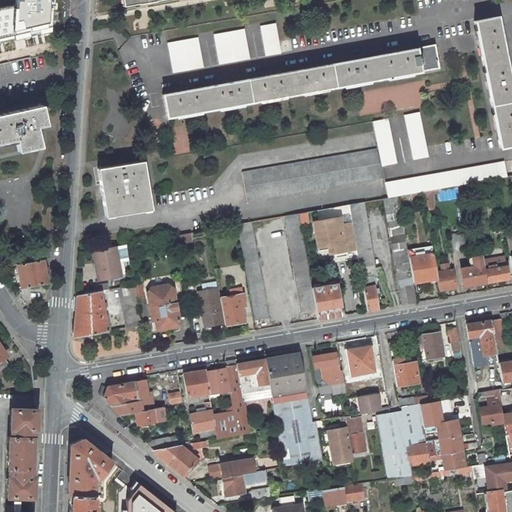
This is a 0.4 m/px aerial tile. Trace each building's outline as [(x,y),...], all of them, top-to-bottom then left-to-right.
[(0,40),(52,30),(54,0),(16,0),(16,3),(0,6),(0,40)] [(511,92),(496,16),(474,21),(499,147),(511,145),(511,92)] [(266,56),(281,53),(275,23),(260,26),(266,56)] [(249,59),(243,29),(214,34),(220,65),(249,59)] [(203,68),(197,37),(168,42),(174,73),(203,68)] [(166,117),(421,71),(438,68),(434,45),(373,56),(162,94),(166,117)] [(0,145),(16,142),(18,152),(41,146),(38,136),(36,126),(46,124),(42,105),(0,113),(0,145)] [(414,160),(428,157),(419,112),(404,115),(414,160)] [(381,166),(396,163),(387,118),(372,121),(378,148),(381,166)] [(381,166),(378,148),(242,172),(247,201),(383,178),(381,166)] [(151,209),(143,161),(97,168),(101,194),(105,217),(151,209)] [(507,176),(504,162),(385,183),(388,198),(398,196),(408,194),(416,193),(423,191),(437,189),(469,183),(484,181),(496,178),(507,176)] [(437,189),(423,191),(424,200),(432,198),(431,194),(438,193),(437,189)] [(416,193),(408,194),(409,202),(418,201),(416,193)] [(398,196),(399,204),(409,203),(409,202),(408,194),(398,196)] [(399,204),(398,196),(388,198),(383,199),(401,305),(416,302),(413,282),(408,258),(407,250),(399,204)] [(433,209),(432,198),(424,200),(426,210),(433,209)] [(360,272),(375,270),(363,202),(349,204),(360,272)] [(308,225),(306,212),(299,213),(301,227),(308,225)] [(301,312),(315,309),(311,288),(301,227),(299,213),(284,216),(301,312)] [(355,249),(351,223),(341,225),(340,217),(313,222),(317,248),(333,245),(334,253),(346,251),(355,249)] [(254,320),(268,317),(251,222),(237,224),(254,320)] [(462,232),(450,234),(453,251),(465,249),(462,232)] [(189,233),(179,234),(180,241),(190,239),(189,233)] [(334,253),(333,245),(317,248),(318,251),(328,249),(329,254),(334,253)] [(115,246),(92,250),(95,268),(98,280),(121,276),(115,246)] [(408,258),(433,254),(432,246),(407,250),(408,258)] [(462,265),(462,268),(474,266),(472,257),(482,256),(481,253),(469,255),(471,263),(462,265)] [(436,272),(433,254),(408,258),(413,282),(437,278),(436,272)] [(463,286),(486,282),(484,270),(482,256),(472,257),(474,266),(462,268),(460,268),(463,286)] [(45,268),(43,259),(16,264),(20,287),(48,283),(45,270),(48,270),(49,267),(45,268)] [(436,272),(437,278),(439,290),(456,287),(453,269),(448,270),(447,263),(440,264),(441,271),(436,272)] [(486,282),(508,278),(506,266),(495,268),(495,265),(488,266),(489,269),(485,269),(484,270),(486,282)] [(375,270),(360,272),(366,311),(378,309),(372,277),(376,276),(375,270)] [(342,315),(337,283),(311,288),(315,309),(317,320),(342,315)] [(133,285),(136,302),(144,300),(141,284),(133,285)] [(126,328),(141,326),(136,302),(133,285),(118,288),(126,328)] [(147,293),(151,318),(154,317),(156,330),(169,328),(179,326),(180,326),(173,289),(168,285),(151,288),(147,293)] [(224,322),(218,288),(198,292),(204,326),(224,322)] [(230,290),(231,296),(242,294),(241,288),(230,290)] [(105,302),(102,303),(100,291),(77,294),(75,316),(73,338),(107,332),(103,306),(105,305),(105,302)] [(241,307),(245,306),(243,294),(242,294),(231,296),(220,298),(225,325),(244,322),(243,313),(241,307)] [(491,320),(493,333),(503,332),(500,318),(491,320)] [(482,355),(496,352),(493,333),(491,320),(465,324),(468,338),(480,335),(481,341),(480,341),(482,355)] [(456,327),(448,329),(452,351),(454,351),(460,350),(456,327)] [(443,356),(439,331),(422,334),(422,335),(417,336),(420,350),(424,349),(426,359),(443,356)] [(396,342),(388,343),(395,386),(418,382),(414,359),(411,360),(411,363),(403,364),(402,359),(399,359),(396,342)] [(0,345),(0,370),(9,365),(0,352),(3,350),(0,345)] [(362,372),(373,369),(369,346),(347,350),(351,375),(362,373),(362,372)] [(311,422),(299,353),(264,359),(270,395),(272,403),(273,403),(284,465),(321,458),(315,421),(311,422)] [(335,353),(312,357),(314,368),(320,367),(320,370),(321,374),(334,372),(333,365),(337,364),(335,353)] [(243,400),(270,395),(264,359),(236,364),(243,400)] [(511,360),(498,363),(501,382),(504,381),(511,380),(511,360)] [(208,393),(209,396),(212,396),(212,393),(230,390),(230,393),(231,399),(225,400),(227,412),(213,414),(215,428),(216,433),(217,438),(249,433),(243,400),(236,364),(225,366),(225,368),(205,372),(208,393)] [(208,393),(205,372),(204,370),(183,373),(188,401),(198,399),(197,395),(208,393)] [(134,382),(138,400),(111,405),(120,415),(134,413),(148,410),(147,409),(154,408),(151,392),(147,393),(145,380),(134,382)] [(111,405),(138,400),(134,382),(107,386),(103,397),(111,405)] [(346,393),(346,392),(344,383),(344,382),(331,384),(333,395),(346,393)] [(497,390),(503,389),(501,382),(486,385),(488,392),(497,390)] [(500,405),(497,390),(488,392),(485,392),(487,399),(488,399),(495,398),(496,405),(489,406),(479,408),(482,423),(499,420),(503,419),(502,415),(500,405)] [(379,410),(376,393),(357,396),(360,414),(379,410)] [(428,402),(427,396),(413,398),(415,404),(418,403),(428,402)] [(413,397),(398,399),(399,407),(400,407),(415,404),(413,398),(413,397)] [(496,405),(495,398),(488,399),(489,406),(496,405)] [(421,420),(425,441),(434,439),(431,424),(426,425),(425,420),(435,418),(432,401),(428,402),(418,403),(421,420)] [(212,410),(210,402),(204,403),(205,407),(199,409),(198,410),(198,413),(189,415),(193,433),(199,431),(200,437),(209,435),(208,430),(215,428),(213,414),(212,410)] [(415,404),(400,407),(401,411),(377,415),(387,479),(402,477),(410,475),(418,474),(417,469),(410,470),(410,465),(429,462),(428,456),(425,441),(421,420),(418,403),(415,404)] [(137,425),(165,420),(163,407),(154,408),(147,409),(148,410),(134,413),(137,425)] [(8,468),(7,496),(32,497),(33,478),(32,477),(32,467),(31,467),(32,454),(33,439),(34,439),(34,428),(36,428),(36,410),(36,409),(11,408),(10,436),(8,436),(7,468),(8,468)] [(511,413),(502,415),(503,419),(503,424),(511,422),(511,413)] [(365,450),(359,417),(349,419),(348,416),(344,416),(346,427),(350,453),(353,452),(365,450)] [(439,438),(458,436),(455,419),(436,423),(439,438)] [(511,422),(503,424),(504,426),(505,436),(510,435),(511,434),(511,422)] [(332,464),(352,460),(351,458),(350,453),(346,427),(327,430),(332,464)] [(428,456),(435,455),(434,443),(439,443),(441,454),(460,450),(458,436),(439,438),(434,439),(425,441),(428,456)] [(177,445),(176,437),(145,442),(152,449),(177,445)] [(97,477),(99,478),(112,462),(82,438),(74,442),(69,444),(68,469),(67,494),(70,495),(93,495),(94,482),(94,474),(97,477)] [(196,461),(177,445),(152,449),(183,476),(189,468),(191,470),(196,464),(194,463),(196,461)] [(436,461),(436,460),(442,459),(444,470),(463,467),(460,452),(468,451),(467,448),(460,450),(441,454),(435,455),(428,456),(429,462),(436,461)] [(222,477),(259,471),(258,468),(253,468),(251,458),(208,466),(209,473),(210,473),(211,478),(221,476),(222,477)] [(502,490),(505,489),(503,480),(511,478),(511,459),(494,462),(485,464),(484,464),(488,492),(502,490)] [(445,475),(471,471),(471,466),(463,467),(444,470),(439,471),(440,476),(441,478),(445,477),(445,475)] [(259,471),(241,474),(222,477),(225,496),(244,493),(243,485),(266,480),(264,470),(259,471)] [(427,478),(426,473),(418,474),(410,475),(411,481),(411,482),(427,479),(427,478)] [(139,482),(127,497),(126,511),(170,511),(173,509),(139,482)] [(344,487),(346,501),(363,499),(362,488),(366,487),(365,482),(362,483),(344,487)] [(345,502),(343,486),(321,489),(323,499),(324,505),(345,502)] [(248,493),(249,500),(268,497),(267,488),(251,490),(248,493)] [(321,489),(307,491),(309,501),(323,499),(321,489)] [(511,511),(511,489),(502,491),(502,490),(488,492),(486,492),(488,511),(511,511)] [(95,511),(95,504),(94,504),(94,495),(93,495),(70,495),(70,502),(69,502),(68,511),(95,511)] [(302,511),(301,504),(295,505),(293,495),(279,497),(281,507),(272,509),(272,511),(302,511)] [(13,511),(19,511),(20,502),(14,502),(14,506),(7,505),(7,511),(14,511),(13,511)]
